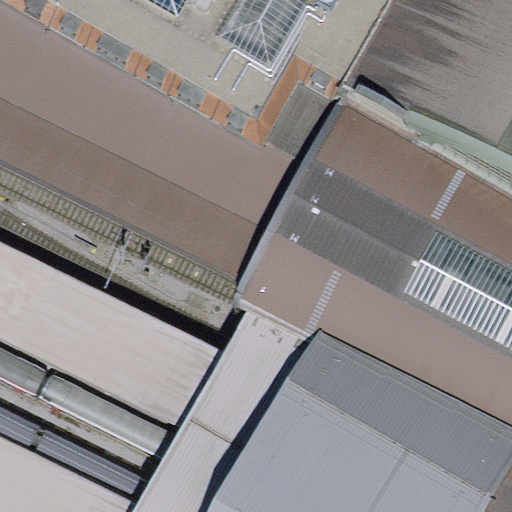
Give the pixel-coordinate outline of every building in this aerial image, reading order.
[(511,0),(0,0),(0,11),(52,41),(257,155),(305,182),(339,121),(378,144),(511,220),(511,0)] [(0,161),(256,284),(262,271),(305,182),(257,155),(52,41),(0,11),(0,161)] [(256,284),(236,326),(243,329),(505,474),(483,511),(511,511),(511,220),(378,144),(339,121),(305,182),(262,271),(256,284)] [(0,348),(107,402),(180,440),(223,364),(146,324),(0,252),(0,348)] [(483,511),(505,474),(243,329),(223,364),(180,440),(139,511),(483,511)] [(0,511),(129,511),(56,477),(0,448),(0,511)]
